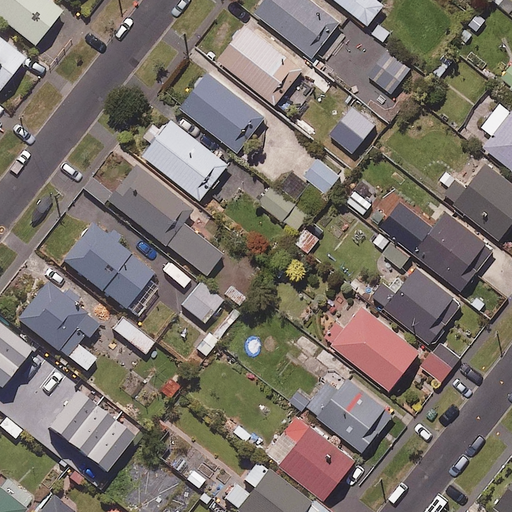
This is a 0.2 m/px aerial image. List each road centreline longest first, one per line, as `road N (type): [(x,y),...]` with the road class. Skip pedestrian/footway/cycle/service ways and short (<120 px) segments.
road 1 (residential): [(165,0),(0,211)]
road 2 (residential): [(402,511),(511,373)]
